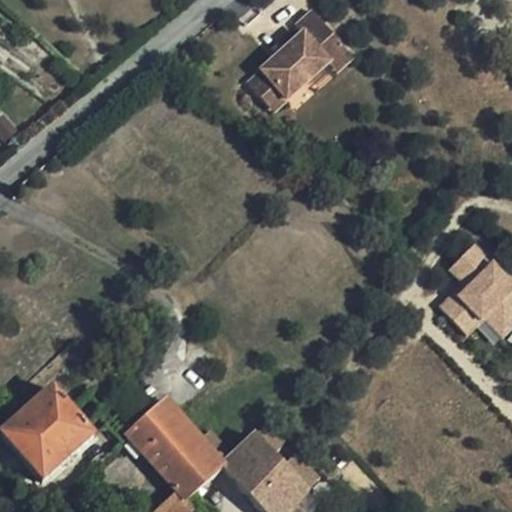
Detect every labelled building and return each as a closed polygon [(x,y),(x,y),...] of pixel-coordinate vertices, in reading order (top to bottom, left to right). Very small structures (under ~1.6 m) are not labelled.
[(312,56),(327,42),(314,26),(300,10),(283,24),(291,32),(236,81),(248,94),(261,109),(316,61),(312,56)] [(340,55),(327,42),(312,56),(316,61),(324,70),(340,55)] [(439,307),(468,336),(484,319),(503,338),(511,329),(511,277),(475,241),(447,269),(462,284),(439,307)] [(92,440),(51,393),(0,435),(0,439),(41,485),(92,440)] [(220,469),(231,459),(208,433),(198,442),(164,403),(124,438),(176,494),(157,511),(192,511),(186,504),(195,496),(223,472),(220,469)] [(282,444),(265,425),(246,446),(231,459),(220,469),(223,472),(259,511),(292,511),(299,504),(317,483),(293,457),(283,470),(270,456),(282,444)]
